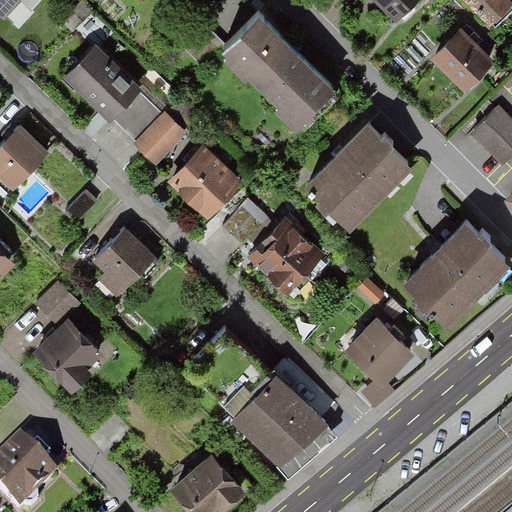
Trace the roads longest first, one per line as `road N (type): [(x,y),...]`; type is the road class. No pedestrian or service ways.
road 1 (residential): [(0,60),(388,440)]
road 2 (residential): [(291,0),(511,225)]
road 3 (residential): [(0,358),(149,511)]
road 4 (primary): [(511,334),(388,440)]
